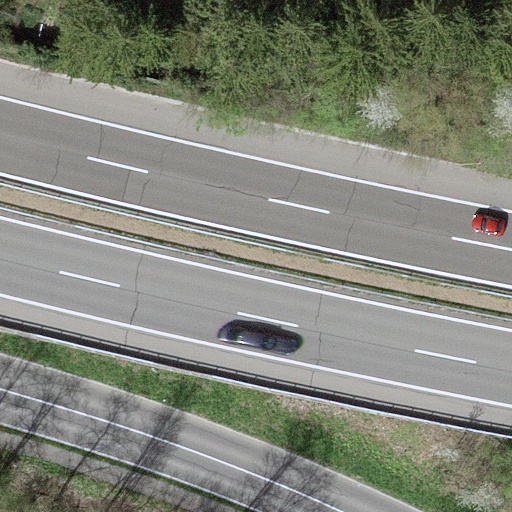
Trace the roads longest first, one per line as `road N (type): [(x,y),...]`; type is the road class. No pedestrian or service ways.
road 1 (motorway): [(511,255),(0,144)]
road 2 (motorway): [(0,263),(511,372)]
road 3 (secondary): [(324,511),(0,399)]
